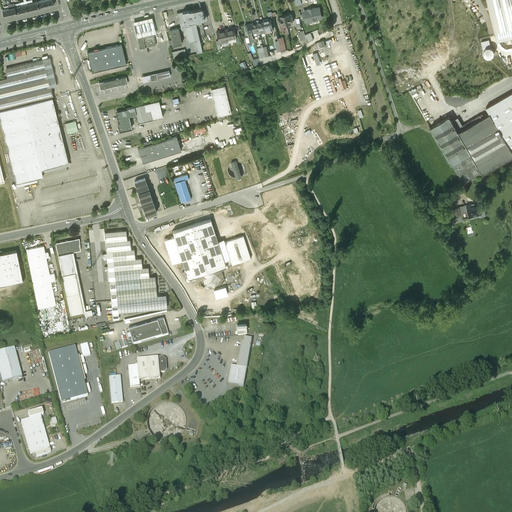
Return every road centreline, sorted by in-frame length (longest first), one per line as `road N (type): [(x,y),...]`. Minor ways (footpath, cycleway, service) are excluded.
road 1 (unclassified): [(135,230),(189,309),(200,340),(197,360),(78,449),(0,479)]
road 2 (residential): [(67,27),(125,207)]
road 3 (residential): [(125,207),(0,237)]
